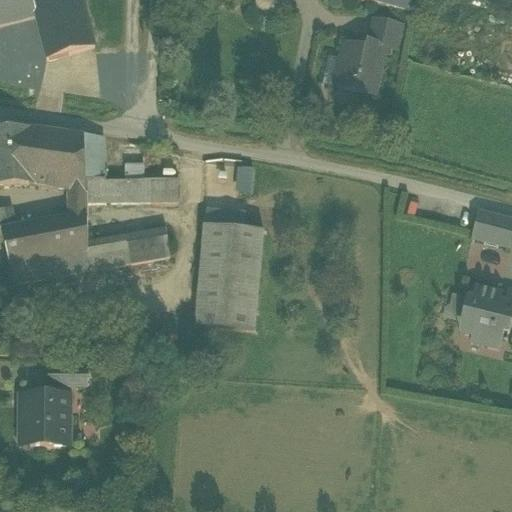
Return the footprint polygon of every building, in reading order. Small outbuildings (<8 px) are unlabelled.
[(0,0),(0,27),(36,19),(31,0),(0,0)] [(31,0),(36,19),(47,61),(95,49),(81,0),(31,0)] [(412,0),(374,0),(373,6),(409,14),(412,0)] [(384,50),(397,53),(402,30),(373,23),(368,45),(384,49),(384,50)] [(336,90),(373,98),(384,50),(384,49),(368,45),(354,42),(353,48),(346,47),(342,63),(336,90)] [(322,86),(336,90),(342,63),(328,59),(322,86)] [(0,129),(0,187),(29,186),(26,151),(36,150),(34,130),(0,129)] [(68,192),(68,207),(86,206),(150,205),(179,205),(179,181),(145,182),(143,182),(125,183),(105,183),(103,140),(84,137),(34,130),(36,150),(26,151),(29,186),(68,192)] [(143,182),(145,182),(145,166),(125,166),(125,183),(143,182)] [(253,170),(237,170),(236,195),(252,196),(253,170)] [(87,220),(86,206),(68,207),(68,218),(58,220),(59,225),(87,220)] [(0,210),(0,227),(1,230),(22,226),(19,215),(12,217),(11,209),(0,210)] [(206,210),(204,228),(245,232),(247,214),(206,210)] [(471,241),(510,251),(511,243),(511,221),(478,213),(471,241)] [(1,230),(14,286),(170,259),(166,232),(127,238),(88,244),(87,220),(59,225),(58,220),(22,226),(1,230)] [(195,328),(255,333),(264,234),(245,232),(204,228),(195,328)] [(470,343),(499,350),(503,331),(509,333),(511,322),(511,321),(511,293),(507,292),(504,304),(500,303),(502,295),(476,288),(473,300),(467,298),(462,318),(476,321),(472,338),(470,343)] [(462,318),(467,298),(451,295),(447,314),(462,318)] [(458,334),(472,338),(476,321),(462,318),(458,334)] [(49,388),(85,388),(86,370),(50,369),(49,388)] [(29,447),(68,447),(69,398),(21,397),(21,427),(30,428),(29,447)] [(30,428),(21,427),(21,447),(29,447),(30,428)]
